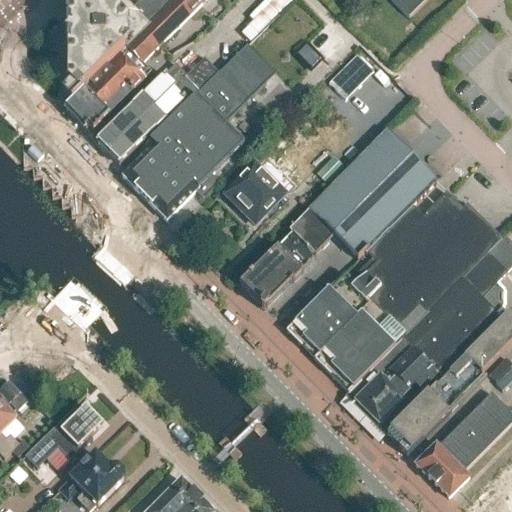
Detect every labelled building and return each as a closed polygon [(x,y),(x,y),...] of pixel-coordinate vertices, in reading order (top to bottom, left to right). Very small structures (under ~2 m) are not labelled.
[(142,69),(211,0),(180,0),(156,24),(71,105),(64,113),(92,141),(97,136),(95,134),(151,78),(142,69)] [(71,60),(71,105),(179,0),(146,0),(134,13),(121,0),(119,0),(107,12),(104,9),(112,0),(71,0),(72,24),(70,24),(70,60),(71,60)] [(271,24),(292,4),(287,0),(270,0),(259,12),(271,24)] [(388,0),(410,22),(431,0),(388,0)] [(167,226),(215,178),(246,147),(226,128),(247,107),(247,105),(269,83),(241,56),(218,79),(188,110),(150,147),(155,152),(124,183),(167,226)] [(166,126),(185,107),(188,110),(218,79),(204,64),(187,81),(176,70),(163,82),(164,83),(144,103),(143,103),(133,112),(134,113),(99,147),(121,170),(156,136),(157,137),(167,127),(166,126)] [(368,260),(370,258),(415,213),(440,188),(388,137),(290,236),(292,239),(241,291),(263,313),(262,313),(265,316),(337,245),(358,267),(366,259),(368,260)] [(331,158),(312,179),(326,191),(345,171),(331,158)] [(257,230),(284,203),(254,173),(227,201),(257,230)] [(348,399),(501,245),(467,212),(464,215),(447,199),(424,222),(415,213),(370,258),(379,267),(310,336),(317,343),(317,362),(315,365),(348,399)] [(511,275),(511,254),(502,245),(502,246),(501,245),(348,399),(356,407),(387,438),(412,413),(407,409),(438,379),(437,378),(497,318),(496,317),(499,314),(500,296),(496,292),(511,275)] [(511,320),(509,318),(390,437),(404,451),(400,454),(407,462),(487,382),(484,378),(511,349),(511,320)] [(0,401),(18,418),(30,406),(9,386),(0,394),(0,401)] [(436,451),(416,471),(449,504),(470,484),(464,478),(511,431),(511,420),(492,400),(439,453),(436,450),(436,451)] [(0,410),(0,447),(11,459),(13,457),(18,452),(4,437),(15,426),(0,410)] [(71,466),(93,444),(90,442),(103,429),(86,411),(77,420),(73,424),(68,419),(25,461),(37,474),(58,453),(71,466)] [(18,452),(13,457),(19,463),(30,451),(25,445),(18,452)] [(11,459),(0,447),(0,461),(4,466),(5,464),(11,459)] [(17,464),(11,459),(5,464),(11,470),(17,464)] [(98,511),(123,487),(122,487),(120,480),(114,474),(107,472),(106,473),(94,461),(69,486),(70,488),(59,498),(69,507),(79,497),(84,501),(77,508),(80,511),(98,511)] [(511,511),(511,463),(464,508),(467,511),(511,511)] [(205,511),(181,487),(165,504),(162,503),(158,507),(158,510),(155,511),(205,511)]
